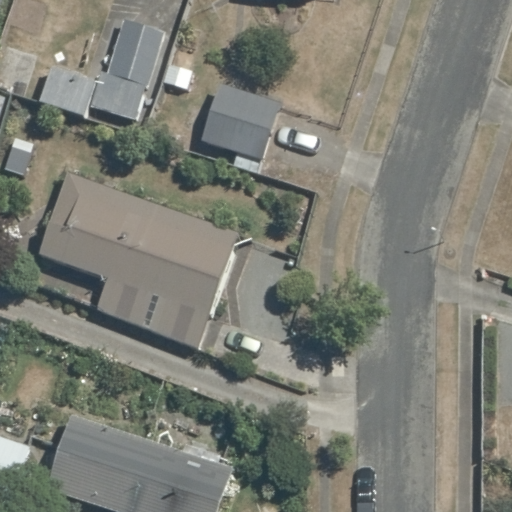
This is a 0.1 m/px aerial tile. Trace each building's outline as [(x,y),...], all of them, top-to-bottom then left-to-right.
[(108,64),(101,62),(88,108),(135,121),(162,27),(121,15),(108,64)] [(38,61),(9,52),(0,80),(0,90),(25,99),(38,61)] [(92,80),(49,66),(36,104),(79,118),(92,80)] [(276,104),(216,86),(209,108),(186,102),(177,135),(260,159),(276,104)] [(241,251),(72,182),(41,260),(111,288),(101,312),(200,352),(241,251)] [(213,511),(227,472),(66,419),(42,490),(109,511),(213,511)] [(30,445),(0,435),(0,499),(12,504),(30,445)]
